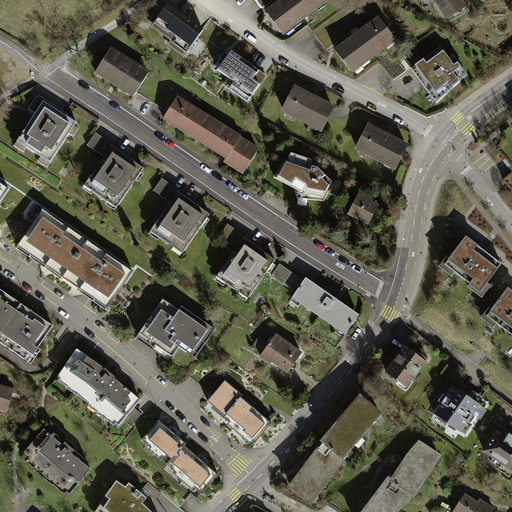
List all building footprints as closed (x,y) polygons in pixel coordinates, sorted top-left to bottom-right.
[(325,1),(323,0),(282,0),(267,11),(282,32),(325,1)] [(435,0),(447,17),(463,7),(457,0),(435,0)] [(164,11),(152,27),(171,41),(168,46),(183,57),(199,36),(164,11)] [(393,40),(378,18),(335,51),(351,70),(393,40)] [(438,46),(415,66),(433,88),(428,92),(436,101),(459,82),(455,77),(464,70),(452,56),(448,59),(438,46)] [(147,72),(110,49),(96,72),(134,94),(147,72)] [(248,100),(259,84),(252,79),(258,71),(231,51),(218,69),(228,77),(224,82),(248,100)] [(265,76),(258,71),(252,79),(259,84),(265,76)] [(332,107),(294,87),(282,109),(320,129),(332,107)] [(27,108),(35,113),(44,99),(39,96),(34,98),(27,108)] [(186,104),(176,97),(163,117),(226,156),(225,159),(244,171),(257,150),(239,138),(240,137),(232,133),(230,136),(184,107),(186,104)] [(62,110),(44,99),(35,113),(17,141),(50,161),(75,122),(60,113),(62,110)] [(406,144),(367,125),(356,148),(395,167),(406,144)] [(88,145),(103,156),(112,144),(96,133),(88,145)] [(129,156),(112,144),(103,156),(83,185),(116,207),(143,168),(128,158),(129,156)] [(311,160),(291,153),(285,162),(283,161),(273,177),(294,189),(297,197),(324,201),(328,191),(327,189),(332,182),(318,167),(311,165),(311,160)] [(154,190),(170,201),(178,190),(162,179),(154,190)] [(0,200),(8,189),(0,183),(0,200)] [(195,202),(178,190),(170,201),(149,231),(181,253),(209,214),(194,203),(195,202)] [(371,201),(358,194),(349,212),(350,212),(351,210),(357,213),(356,216),(368,223),(377,207),(370,203),(371,201)] [(19,243),(64,274),(87,241),(42,209),(19,243)] [(219,237),(235,248),(244,235),(228,224),(219,237)] [(261,247),(244,235),(235,248),(216,276),(248,298),(275,260),(260,249),(261,247)] [(501,263),(466,236),(444,265),(479,291),(501,263)] [(132,272),(87,241),(64,274),(109,305),(132,272)] [(272,275),(283,283),(291,272),(279,264),(272,275)] [(283,283),(296,292),(304,281),(291,272),(283,283)] [(305,279),(304,281),(296,292),(292,297),(345,333),(358,314),(305,279)] [(511,291),(508,288),(487,316),(511,336),(511,291)] [(0,333),(21,304),(0,289),(0,333)] [(162,299),(139,333),(172,356),(180,344),(197,355),(215,329),(181,306),(178,309),(162,299)] [(52,325),(21,304),(0,333),(0,337),(13,347),(33,353),(52,325)] [(301,353),(276,335),(260,356),(270,363),(271,361),(290,374),(296,366),(293,364),(301,353)] [(405,346),(386,371),(405,386),(413,376),(414,377),(428,358),(414,348),(412,351),(405,346)] [(119,425),(123,420),(133,407),(140,399),(109,371),(77,349),(58,377),(79,390),(119,425)] [(207,400),(224,415),(223,416),(254,443),(271,423),(241,397),(243,395),(225,380),(207,400)] [(0,385),(0,407),(6,410),(13,389),(0,385)] [(447,422),(466,395),(453,386),(446,397),(443,395),(439,400),(441,402),(434,413),(447,422)] [(466,395),(447,422),(460,431),(467,420),(470,423),(475,416),(472,414),(479,404),(466,395)] [(325,441),(342,456),(378,413),(359,397),(323,439),(325,441)] [(142,414),(133,407),(123,420),(130,425),(142,414)] [(142,439),(169,462),(183,445),(185,443),(158,420),(142,439)] [(44,429),(23,453),(69,492),(90,467),(82,462),(85,459),(53,432),(51,435),(44,429)] [(496,431),(484,449),(493,456),(490,461),(499,467),(498,468),(511,477),(511,435),(509,434),(506,438),(496,431)] [(342,456),(325,441),(290,487),(310,501),(344,457),(342,456)] [(408,454),(392,479),(409,491),(412,493),(439,456),(420,443),(408,454)] [(167,464),(201,492),(217,474),(183,445),(169,462),(167,464)] [(394,511),(409,491),(392,479),(389,476),(362,511),(394,511)] [(116,480),(105,495),(109,498),(98,511),(151,511),(140,502),(146,498),(129,482),(124,486),(116,480)] [(148,482),(142,489),(155,499),(161,493),(148,482)] [(465,494),(452,511),(490,511),(493,508),(479,499),(477,502),(465,494)]
